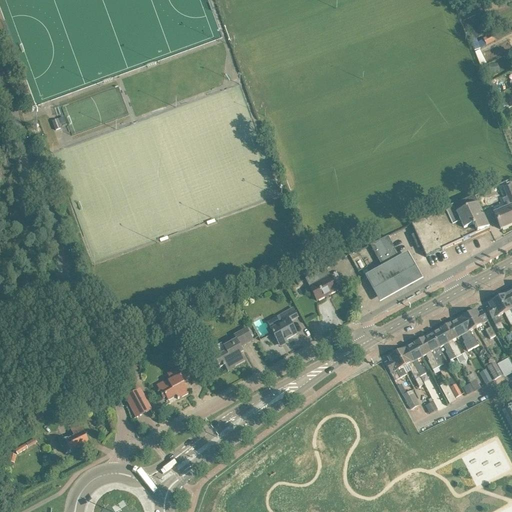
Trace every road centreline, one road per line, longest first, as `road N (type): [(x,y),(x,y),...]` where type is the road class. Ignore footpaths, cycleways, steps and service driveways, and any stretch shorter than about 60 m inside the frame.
road 1 (unclassified): [(122,449),(118,400),(0,65)]
road 2 (unclassified): [(122,449),(152,442),(328,345)]
road 3 (secondary): [(309,374),(511,263)]
road 4 (secondary): [(163,507),(171,485),(295,393),(309,374)]
road 5 (secondary): [(309,374),(240,408),(141,479)]
road 6 (unknown): [(352,327),(365,281),(407,268),(450,272)]
